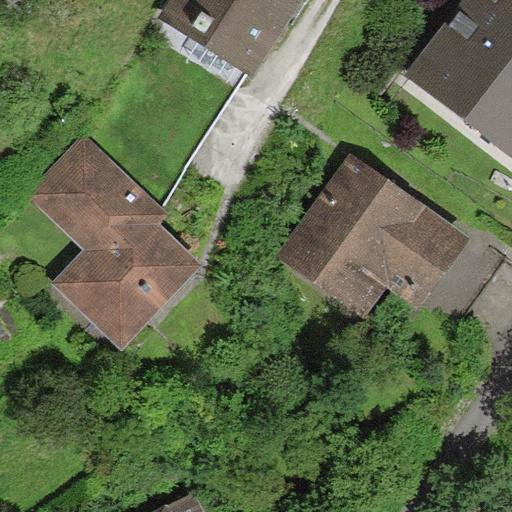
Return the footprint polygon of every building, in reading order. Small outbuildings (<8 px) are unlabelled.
[(254,86),(305,8),(298,4),(299,0),(167,0),(154,21),(254,86)] [(511,0),(469,0),(400,88),(511,174),(511,0)] [(176,219),(89,139),(32,200),(86,249),(52,286),(126,355),(206,269),(165,231),(176,219)] [(470,244),(350,162),(282,259),(366,317),(387,287),(423,312),(456,264),(470,244)] [(432,313),(466,332),(509,255),(475,236),(432,313)] [(200,511),(194,499),(169,511),(200,511)]
